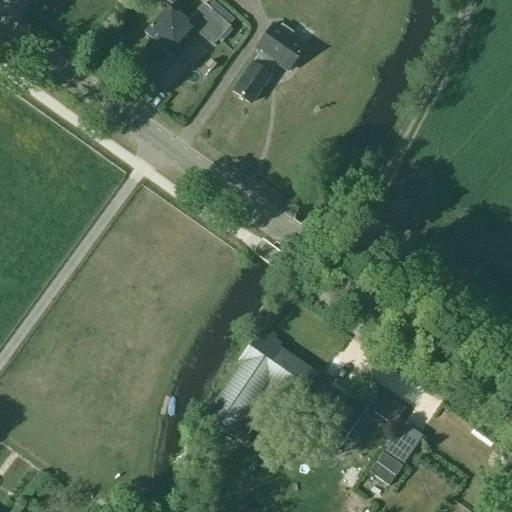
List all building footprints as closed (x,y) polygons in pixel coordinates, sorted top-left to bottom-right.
[(173,57),(196,31),(213,45),(230,26),(203,3),(188,20),(169,4),(145,32),(173,57)] [(260,51),(233,91),(250,102),(269,76),(267,75),(276,62),(288,70),(305,47),(289,36),(292,32),(281,24),(278,28),(272,24),(255,47),(260,51)] [(351,400),(345,408),(325,394),(330,385),(258,335),(241,360),(244,363),(206,419),(242,444),(280,388),(303,403),(300,408),(310,415),(308,418),(342,442),(365,409),(351,400)] [(371,393),(366,401),(373,406),(378,398),(371,393)] [(368,420),(387,433),(404,409),(385,395),(368,420)]
